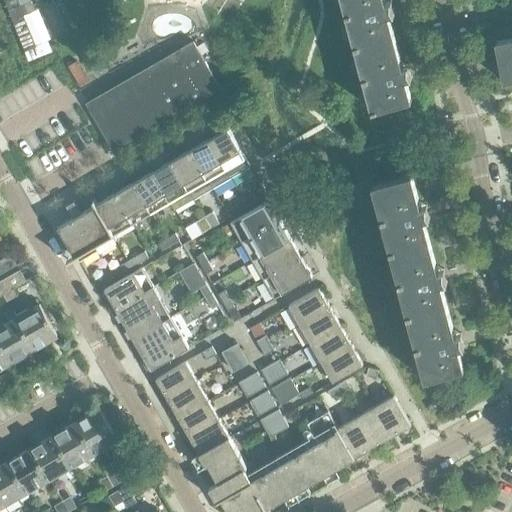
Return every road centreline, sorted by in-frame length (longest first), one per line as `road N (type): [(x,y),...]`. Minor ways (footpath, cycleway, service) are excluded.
road 1 (residential): [(113,370),(0,165)]
road 2 (residential): [(313,511),(429,437),(511,407)]
road 3 (residential): [(197,511),(113,370)]
road 4 (residential): [(511,279),(474,139)]
road 5 (residential): [(474,139),(443,0)]
road 6 (residential): [(0,437),(113,370)]
